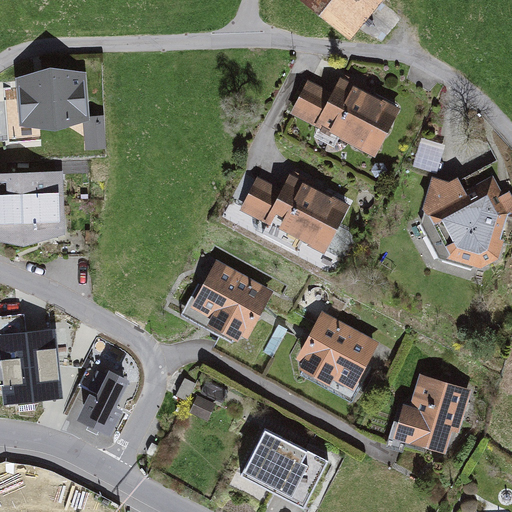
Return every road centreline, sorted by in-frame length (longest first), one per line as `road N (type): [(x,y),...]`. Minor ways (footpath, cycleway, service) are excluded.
road 1 (residential): [(0,73),(39,52),(249,42),(423,61),(482,96),(511,136)]
road 2 (residential): [(125,471),(167,361),(0,268)]
road 3 (residential): [(0,433),(46,437),(125,471)]
